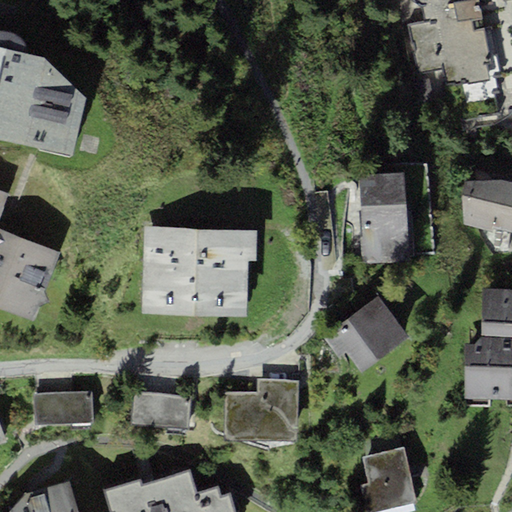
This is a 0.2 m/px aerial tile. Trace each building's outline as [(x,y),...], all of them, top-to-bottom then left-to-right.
[(511,0),(401,0),(432,163),(511,148),(511,0)] [(0,137),(69,155),(84,96),(40,55),(26,52),(26,48),(23,41),(19,36),(13,32),(7,30),(0,31),(0,137)] [(409,261),(404,172),(358,175),(364,264),(409,261)] [(501,180),(492,226),(511,230),(511,180),(501,179),(501,180)] [(492,226),(501,180),(465,180),(463,225),(491,230),(492,226)] [(246,315),(247,259),(257,259),(258,228),(145,225),(143,312),(246,315)] [(60,253),(0,232),(0,307),(33,321),(40,303),(48,300),(44,292),(60,253)] [(465,398),(511,398),(511,288),(483,288),(482,335),(475,344),(465,344),(465,398)] [(362,371),(409,337),(379,295),(322,336),(338,358),(347,351),(362,371)] [(297,440),(297,381),(258,381),(258,394),(258,440),(297,440)] [(34,393),(35,424),(94,422),(93,391),(34,393)] [(134,394),(132,422),(188,427),(190,399),(134,394)] [(226,440),(258,440),(258,394),(226,394),(226,440)] [(372,511),(417,501),(404,447),(362,457),(369,483),(359,485),(366,511),(372,511)] [(109,511),(113,511),(235,511),(231,496),(221,499),(217,487),(197,493),(190,469),(142,484),(140,478),(103,489),(109,511)] [(77,511),(69,481),(25,492),(6,511),(77,511)]
